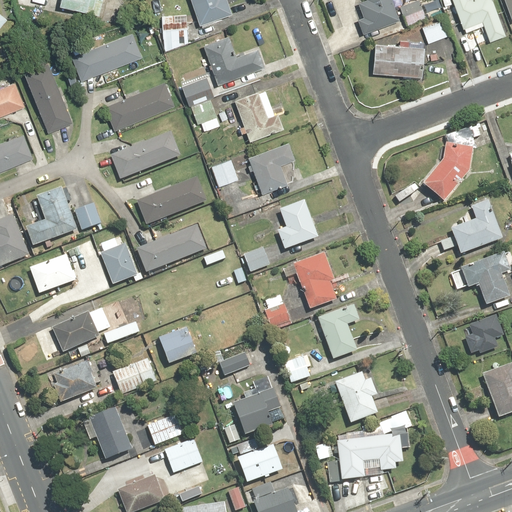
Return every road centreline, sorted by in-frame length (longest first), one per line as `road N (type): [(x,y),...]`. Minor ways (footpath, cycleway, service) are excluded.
road 1 (residential): [(476,497),(349,144)]
road 2 (residential): [(511,84),(349,144)]
road 3 (residential): [(349,144),(294,0)]
